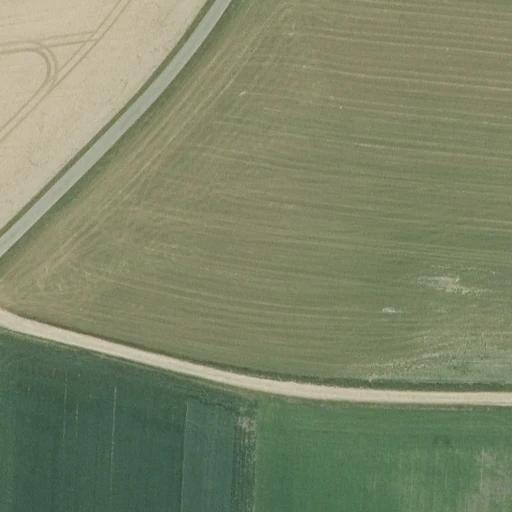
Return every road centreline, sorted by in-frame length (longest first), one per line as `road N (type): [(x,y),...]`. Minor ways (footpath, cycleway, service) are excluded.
road 1 (track): [(0,318),(242,386),(334,398),(511,403)]
road 2 (unclassified): [(0,247),(178,69),(226,0)]
